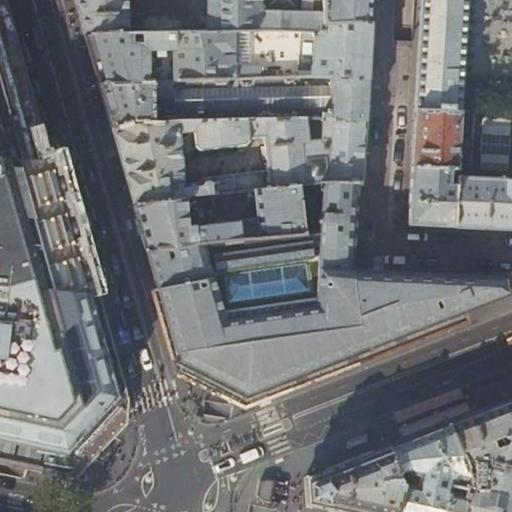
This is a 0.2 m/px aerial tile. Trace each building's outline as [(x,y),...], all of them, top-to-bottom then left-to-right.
[(128,33),(127,0),(206,0),(208,31),(298,33),(322,33),(322,24),(321,0),(74,0),(85,35),(128,33)] [(321,0),(322,24),(369,23),(370,0),(321,0)] [(511,0),(420,0),(417,60),(414,109),(460,111),(462,80),(511,82),(511,0)] [(134,22),(135,33),(181,32),(180,19),(168,20),(168,18),(164,17),(147,17),(144,22),(134,22)] [(369,38),(369,23),(322,24),(322,33),(298,33),(296,78),(366,78),(367,62),(369,38)] [(296,78),(298,33),(208,31),(181,32),(135,33),(132,33),(128,33),(85,35),(92,60),(98,82),(296,78)] [(0,438),(1,439),(66,453),(91,425),(116,397),(101,343),(77,253),(62,201),(54,171),(48,149),(31,147),(28,139),(12,81),(0,38),(0,438)] [(365,99),(366,78),(296,78),(98,82),(104,103),(111,127),(143,121),(302,117),(364,120),(365,99)] [(472,122),(473,112),(460,111),(414,109),(413,125),(411,166),(469,170),(471,142),(464,142),(464,155),(457,155),(459,122),(472,122)] [(511,113),(496,113),(473,112),(472,122),(471,142),(469,170),(469,178),(455,178),(453,226),(493,229),(511,229),(511,113)] [(335,182),(355,182),(361,183),(362,157),(364,120),(302,117),(143,121),(111,127),(123,167),(133,204),(298,186),(324,183),(335,182)] [(469,178),(469,170),(411,166),(408,224),(436,226),(453,226),(455,178),(469,178)] [(354,199),(355,182),(335,182),(324,183),(321,232),(303,234),(146,248),(149,261),(163,309),(176,354),(359,325),(353,288),(356,272),(349,272),(351,250),(354,199)] [(303,234),(298,186),(133,204),(139,226),(146,248),(303,234)] [(378,273),(356,272),(353,288),(359,325),(176,354),(178,361),(245,394),(302,372),(423,325),(504,294),(502,278),(501,278),(476,277),(466,277),(451,276),(416,275),(406,274),(378,273)] [(471,414),(447,423),(465,471),(480,465),(482,470),(480,481),(468,478),(460,511),(511,511),(511,397),(488,407),(471,414)] [(403,440),(387,446),(401,483),(394,511),(460,511),(468,478),(465,471),(447,423),(418,434),(403,440)] [(346,444),(347,449),(359,445),(368,441),(369,436),(367,432),(362,435),(351,440),(346,442),(346,444)] [(343,511),(394,511),(401,483),(387,446),(336,466),(304,478),(306,504),(343,511)] [(269,481),(261,479),(257,480),(253,482),(252,488),(251,495),(254,498),(256,501),(264,503),(269,481)]
